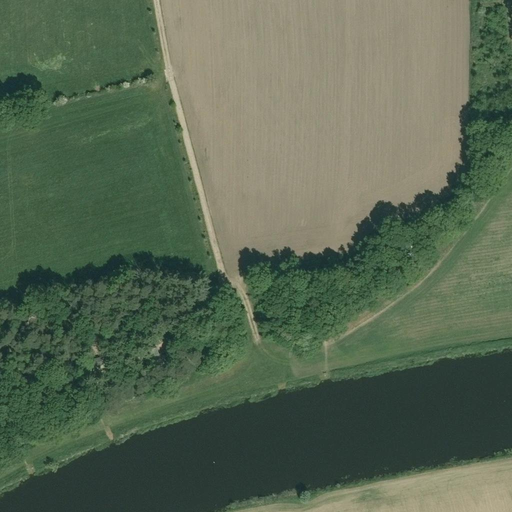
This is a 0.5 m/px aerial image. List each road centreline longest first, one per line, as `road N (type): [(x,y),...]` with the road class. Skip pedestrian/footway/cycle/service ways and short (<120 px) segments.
road 1 (track): [(155,0),(217,257),(258,341)]
road 2 (track): [(231,283),(164,324),(0,371)]
